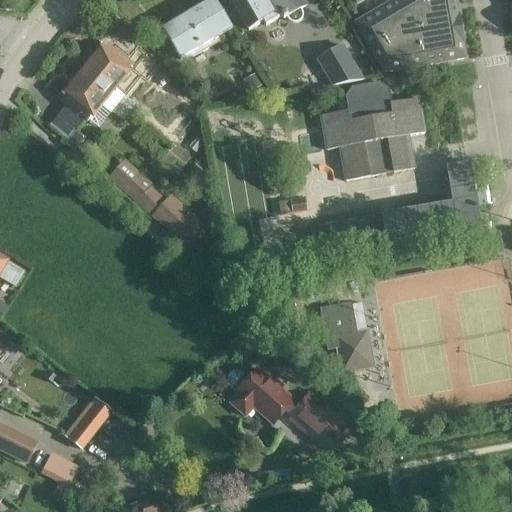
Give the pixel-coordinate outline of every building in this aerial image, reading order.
[(229,0),(238,14),(248,32),(263,23),(266,28),(282,18),(283,21),(288,19),(289,22),(293,24),(297,24),(300,22),(302,19),(302,15),(300,11),(306,8),(301,0),(229,0)] [(397,0),(355,25),(384,74),(465,60),(455,1),(454,0),(397,0)] [(180,61),(218,39),(232,31),(214,1),(196,11),(197,13),(177,25),(176,23),(162,31),(180,61)] [(332,88),(363,83),(343,47),(318,62),(332,88)] [(131,70),(120,61),(105,48),(89,68),(115,89),(131,70)] [(115,90),(115,89),(89,68),(62,101),(98,130),(113,112),(123,121),(135,106),(115,90)] [(257,75),(243,84),(250,95),(264,87),(257,75)] [(379,85),(360,88),(352,90),(345,99),(348,114),(321,118),(327,153),(340,150),(346,184),(414,171),(409,138),(425,135),(419,101),(391,106),(389,91),(379,85)] [(197,139),(189,148),(196,154),(204,145),(197,139)] [(150,190),(151,189),(124,165),(110,180),(190,252),(197,243),(203,249),(210,241),(204,236),(207,233),(170,199),(165,204),(150,190)] [(381,217),(310,229),(316,265),(480,237),(483,236),(470,165),(467,165),(446,169),(450,195),(452,205),(381,217)] [(195,167),(190,172),(197,177),(195,180),(201,185),(208,177),(204,174),(195,167)] [(308,214),(306,200),(279,205),(281,218),(308,214)] [(0,280),(14,288),(22,274),(0,260),(0,280)] [(343,282),(329,284),(332,301),(346,299),(343,282)] [(0,300),(0,320),(1,322),(10,307),(0,300)] [(350,306),(340,308),(320,311),(328,351),(338,350),(342,374),(372,368),(366,334),(356,336),(350,306)] [(258,371),(249,381),(240,372),(233,372),(228,378),(228,385),(237,394),(238,395),(230,404),(245,418),(253,409),(273,426),(281,418),(284,414),(290,419),(287,422),(329,458),(355,429),(344,419),(339,424),(308,396),(298,408),(293,404),(294,403),(258,371)] [(363,408),(380,423),(387,415),(370,400),(363,408)] [(98,402),(68,441),(83,453),(113,414),(98,402)] [(38,443),(0,424),(0,453),(27,466),(38,443)] [(52,456),(42,476),(59,485),(69,490),(69,489),(79,469),(52,456)] [(364,458),(356,460),(359,471),(367,469),(364,458)] [(290,470),(270,474),(272,486),(292,482),(290,470)] [(63,487),(54,499),(68,510),(77,498),(63,487)] [(176,511),(170,493),(130,508),(131,511),(176,511)]
